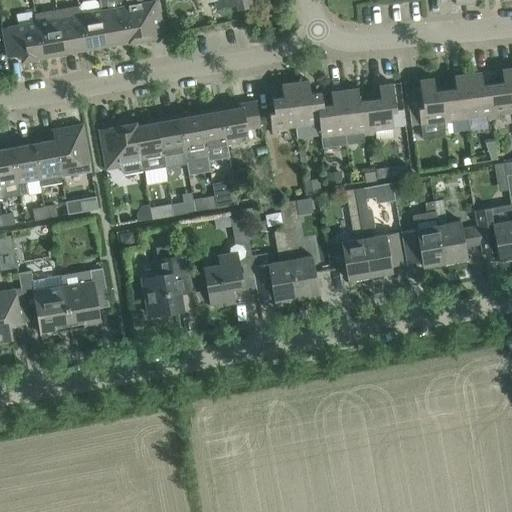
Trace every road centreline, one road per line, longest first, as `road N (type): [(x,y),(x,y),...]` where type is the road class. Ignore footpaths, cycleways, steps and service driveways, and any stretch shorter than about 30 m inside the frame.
road 1 (unclassified): [(511,303),(0,396)]
road 2 (residential): [(0,105),(285,52),(320,29)]
road 3 (residential): [(511,27),(360,41),(320,29)]
